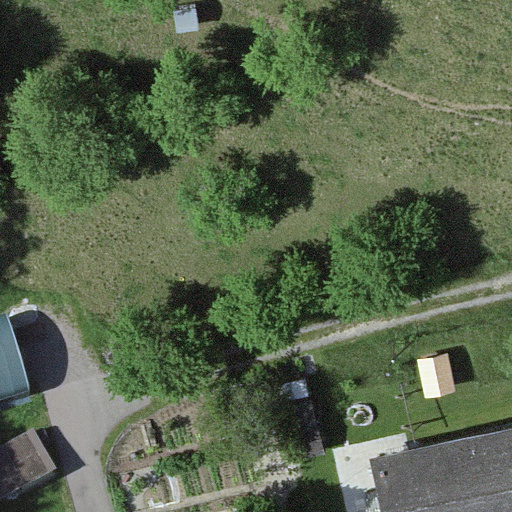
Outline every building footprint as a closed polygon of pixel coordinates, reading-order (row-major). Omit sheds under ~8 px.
[(6,320),(0,322),(0,404),(30,395),(6,320)] [(437,365),(413,371),(423,404),(446,397),(437,365)] [(319,456),(307,415),(266,427),(279,468),(319,456)] [(511,511),(511,433),(362,470),(372,511),(511,511)] [(0,503),(48,477),(28,441),(0,456),(0,503)]
